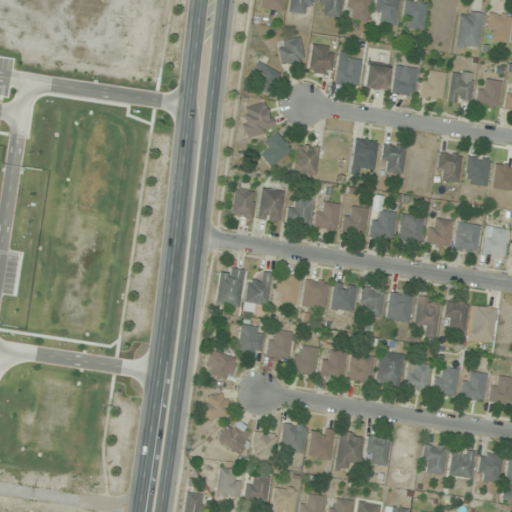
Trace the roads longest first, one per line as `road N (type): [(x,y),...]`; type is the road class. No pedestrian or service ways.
road 1 (secondary): [(223,0),(150,511)]
road 2 (residential): [(189,240),(511,286)]
road 3 (residential): [(262,396),(511,435)]
road 4 (residential): [(308,109),(511,141)]
